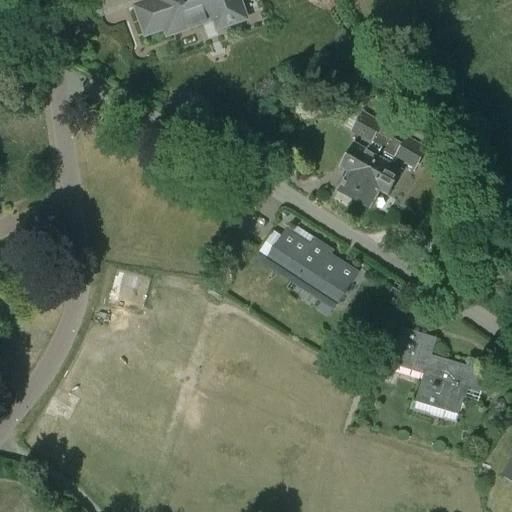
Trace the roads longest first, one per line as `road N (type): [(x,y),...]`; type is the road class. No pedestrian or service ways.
road 1 (residential): [(511,340),(195,145),(54,69)]
road 2 (residential): [(0,427),(50,362),(75,303),(77,239),(54,69)]
